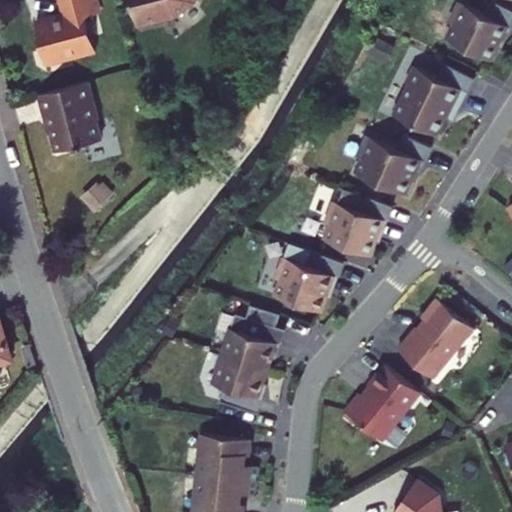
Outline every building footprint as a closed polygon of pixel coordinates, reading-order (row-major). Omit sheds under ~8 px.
[(103,12),(99,0),(66,0),(69,12),(40,20),(51,60),(100,47),(92,15),(103,12)] [(136,0),(143,25),(180,15),(198,0),(136,0)] [(460,25),(453,39),(496,60),(503,46),(511,27),(511,7),(497,1),(491,14),(467,2),(456,23),(460,25)] [(511,40),(511,27),(503,46),(508,49),(511,40)] [(465,108),(480,78),(450,63),(443,77),(419,65),(411,82),(412,83),(398,113),(443,135),(451,118),(458,105),(465,108)] [(57,124),(54,125),(60,149),(81,144),(82,146),(88,144),(87,142),(106,137),(100,117),(103,116),(93,78),(42,91),(49,118),(51,117),(55,116),(57,124)] [(458,105),(451,118),(458,121),(465,108),(458,105)] [(403,148),(374,135),(365,157),(369,158),(362,173),(411,194),(417,180),(426,160),(431,162),(438,147),(410,135),(403,148)] [(417,180),(422,182),(431,162),(426,160),(417,180)] [(337,225),(331,239),(376,256),(382,240),(389,220),(391,221),(396,205),(367,195),(362,209),(340,201),(332,223),(337,225)] [(396,205),(391,221),(389,220),(382,240),(387,242),(400,206),(396,205)] [(288,281),(282,296),(326,312),(332,296),(340,276),(341,277),(347,261),(296,243),(283,279),(288,281)] [(347,261),(341,277),(340,276),(332,296),(338,298),(351,263),(347,261)] [(422,326),(404,348),(439,376),(480,326),(444,297),(431,313),(431,319),(424,327),(422,326)] [(285,314),(256,305),(252,317),(281,326),(285,314)] [(23,354),(9,308),(0,311),(0,372),(5,372),(12,370),(8,357),(23,354)] [(241,313),(227,355),(272,370),(277,353),(281,342),(277,341),(281,326),(252,317),(241,313)] [(281,342),(277,353),(283,355),(291,329),(281,326),(277,341),(281,342)] [(227,355),(218,383),(229,386),(223,405),(252,415),(259,396),(263,397),(266,387),(272,370),(227,355)] [(387,439),(426,391),(391,363),(374,385),(376,386),(369,395),(363,395),(351,410),(387,439)] [(272,388),(266,387),(263,397),(259,396),(252,415),(262,418),(272,388)] [(204,473),(262,481),(264,467),(248,464),(249,455),(253,456),(255,439),(210,433),(204,473)] [(260,496),(262,481),(204,473),(199,511),(244,511),(246,504),(243,504),(244,494),(260,496)] [(448,511),(445,494),(424,479),(400,511),(448,511)]
